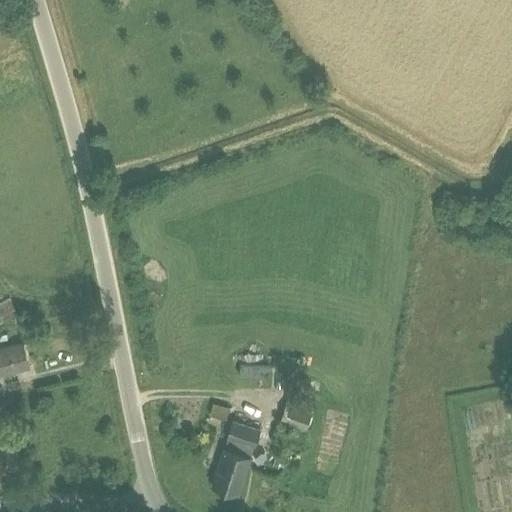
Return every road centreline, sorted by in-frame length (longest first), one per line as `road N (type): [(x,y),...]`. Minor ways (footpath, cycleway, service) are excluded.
road 1 (unclassified): [(153,511),(75,128),(36,0)]
road 2 (unclassified): [(0,506),(130,511)]
